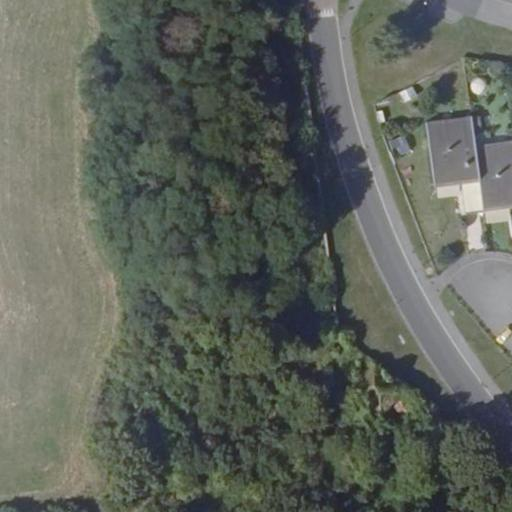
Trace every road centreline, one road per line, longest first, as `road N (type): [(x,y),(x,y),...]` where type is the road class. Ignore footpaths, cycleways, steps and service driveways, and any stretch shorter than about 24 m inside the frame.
road 1 (track): [(272,0),(297,271),(335,453),(189,511)]
road 2 (secondary): [(321,0),(341,122),(382,243),(432,342),(511,444)]
